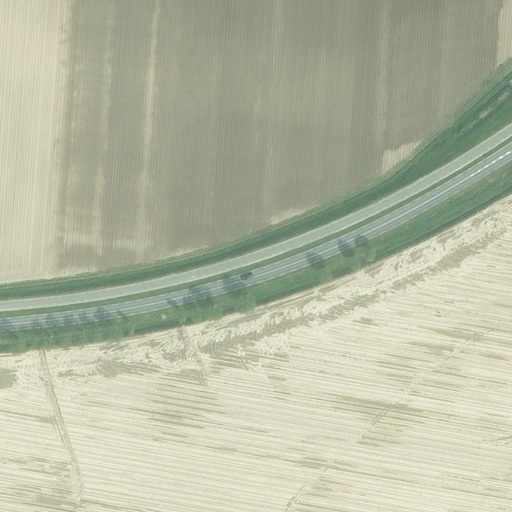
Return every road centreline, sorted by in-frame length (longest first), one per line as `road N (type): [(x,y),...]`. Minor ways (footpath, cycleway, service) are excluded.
road 1 (unclassified): [(511,129),(379,207),(293,244),(160,283),(0,306)]
road 2 (secondary): [(0,325),(164,301),(301,261),(511,150)]
